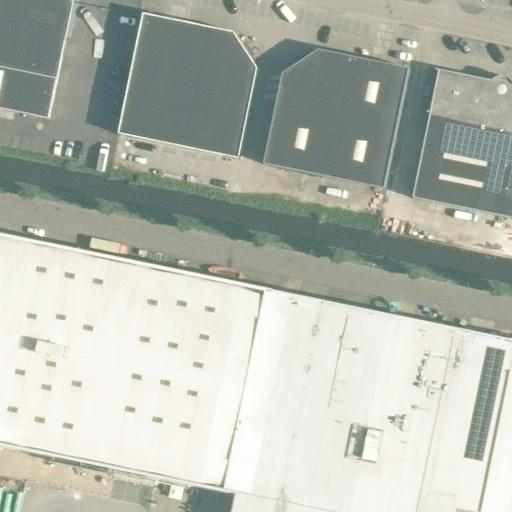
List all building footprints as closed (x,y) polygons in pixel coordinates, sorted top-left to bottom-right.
[(0,0),(0,108),(49,119),(66,39),(73,1),(66,0),(0,0)] [(119,134),(240,159),(258,69),(235,33),(144,14),(136,54),(119,134)] [(264,164),(385,189),(410,69),(392,65),(319,50),(283,74),(264,164)] [(413,198),(511,218),(511,80),(509,78),(501,76),(497,78),(493,81),(436,69),(436,70),(439,71),(431,112),(428,111),(428,113),(431,113),(413,198)] [(0,446),(57,459),(58,458),(109,468),(109,469),(232,494),(237,495),(236,496),(277,504),(275,511),(511,511),(511,340),(274,291),(274,290),(0,233),(0,446)]
